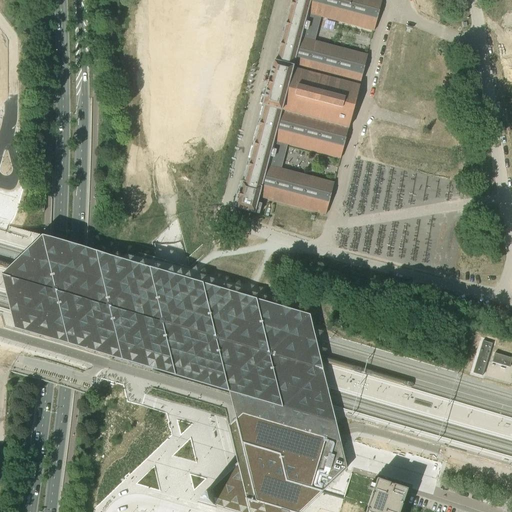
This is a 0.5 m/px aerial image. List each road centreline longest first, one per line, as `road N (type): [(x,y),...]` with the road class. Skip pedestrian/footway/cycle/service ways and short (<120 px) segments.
road 1 (secondary): [(47,511),(76,248),(80,0)]
road 2 (secondary): [(60,0),(58,243),(30,511)]
road 3 (unclassified): [(326,249),(224,221),(281,0)]
road 4 (track): [(281,259),(511,319)]
road 5 (unclassified): [(498,294),(326,249)]
road 6 (tertiary): [(479,46),(505,200)]
road 7 (residential): [(494,511),(353,462)]
road 8 (unclassified): [(326,249),(363,110)]
road 9 (unknown): [(342,191),(458,222)]
